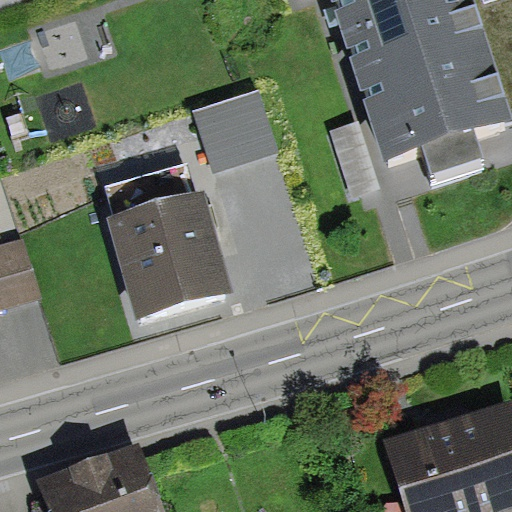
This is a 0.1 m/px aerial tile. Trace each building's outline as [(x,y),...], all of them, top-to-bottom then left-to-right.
[(511,0),(328,0),(380,164),(508,125),(511,123),(511,0)] [(216,169),(284,153),(268,90),(201,106),(216,169)] [(101,192),(138,324),(218,302),(182,170),(101,192)] [(3,176),(0,176),(0,237),(14,234),(3,176)] [(0,245),(0,302),(23,296),(9,243),(0,245)] [(511,462),(498,414),(385,447),(403,511),(495,511),(511,507),(511,462)] [(38,485),(48,511),(152,511),(130,451),(38,485)]
